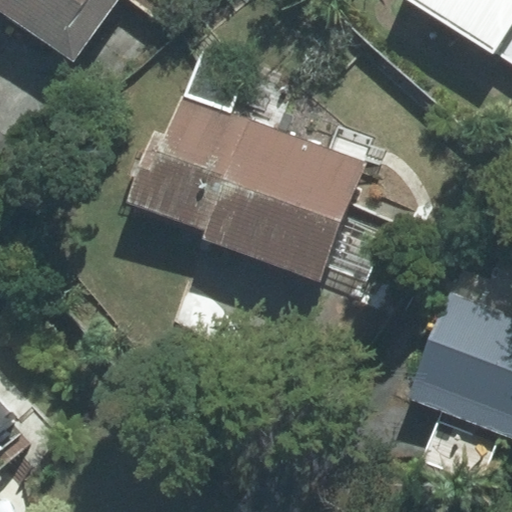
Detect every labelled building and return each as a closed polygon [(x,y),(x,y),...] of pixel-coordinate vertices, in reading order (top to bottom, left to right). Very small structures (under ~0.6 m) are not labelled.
[(115,0),(0,0),(0,1),(77,55),(115,0)] [(511,0),(417,0),(500,52),(511,59),(511,0)] [(367,157),(183,90),(170,125),(152,119),(126,194),(205,223),(202,232),(320,274),(324,265),(367,282),(391,218),(351,202),(367,157)] [(511,310),(448,285),(409,387),(451,404),(426,468),(496,495),(511,455),(511,310)] [(0,435),(20,417),(0,395),(0,435)]
